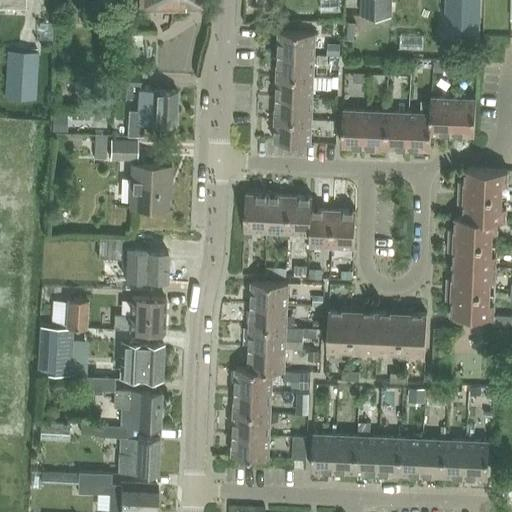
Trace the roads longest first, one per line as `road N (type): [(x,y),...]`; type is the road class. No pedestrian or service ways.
road 1 (residential): [(192,493),(218,165)]
road 2 (residential): [(427,175),(424,266),(418,281),(400,287),(381,286),(368,273),(366,173)]
road 3 (residential): [(360,499),(192,493)]
road 4 (residential): [(427,175),(469,156),(503,156),(511,70)]
road 5 (residential): [(218,165),(216,80),(227,0)]
road 6 (residential): [(218,165),(366,173)]
road 7 (residential): [(483,511),(471,503),(360,499)]
